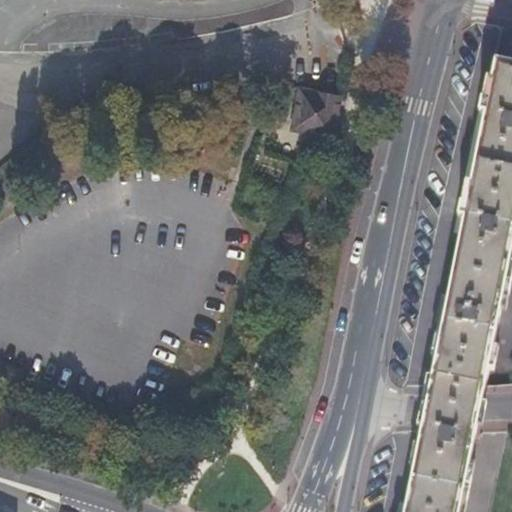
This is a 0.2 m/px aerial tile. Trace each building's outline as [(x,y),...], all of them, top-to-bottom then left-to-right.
[(433,382),(432,386),(486,386),(488,376),(492,353),(500,316),(511,261),(511,254),(511,69),(496,66),(492,85),(488,106),(482,105),(480,115),(479,117),(485,118),(467,209),(461,208),(459,221),(464,222),(462,236),(449,301),(437,362),(434,376),(433,382)] [(486,84),(482,105),(488,106),(492,85),(486,84)] [(293,128),(306,131),(333,136),(340,97),(319,93),(300,90),(293,128)] [(452,234),(462,236),(464,222),(459,221),(461,208),(467,209),(485,118),(479,117),(480,115),(477,114),(452,234)] [(283,196),(283,195),(250,183),(242,203),(276,216),(283,196)] [(511,284),(511,261),(500,316),(506,317),(511,284)] [(430,360),(437,362),(449,301),(440,299),(434,326),(436,327),(430,360)] [(492,353),(488,376),(493,377),(498,354),(492,353)] [(418,429),(424,430),(432,386),(426,386),(418,429)] [(432,386),(424,430),(477,429),(480,415),(484,394),(486,387),(432,386)] [(484,394),(480,415),(486,416),(490,395),(484,394)] [(477,429),(424,430),(420,447),(416,468),(408,506),(406,511),(460,511),(470,466),(475,441),(477,429)] [(410,467),(416,468),(420,447),(414,446),(410,467)] [(470,466),(460,511),(465,511),(474,467),(470,466)]
